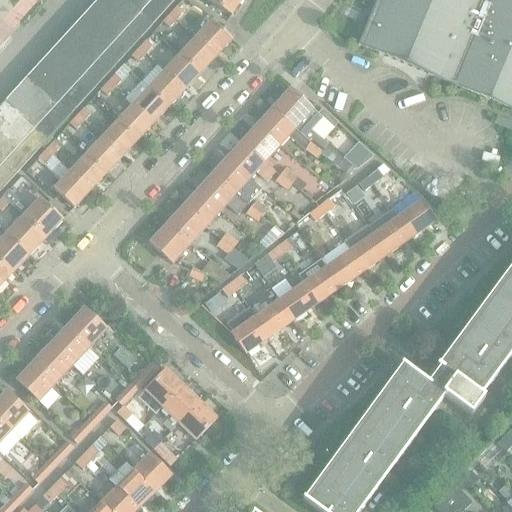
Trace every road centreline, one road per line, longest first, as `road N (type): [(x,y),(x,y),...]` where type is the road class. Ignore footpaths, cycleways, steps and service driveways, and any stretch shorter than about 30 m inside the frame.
road 1 (residential): [(89,247),(318,0)]
road 2 (residential): [(276,421),(511,188)]
road 3 (residential): [(276,421),(89,247)]
road 4 (residential): [(0,340),(89,247)]
road 5 (residential): [(186,511),(276,421)]
